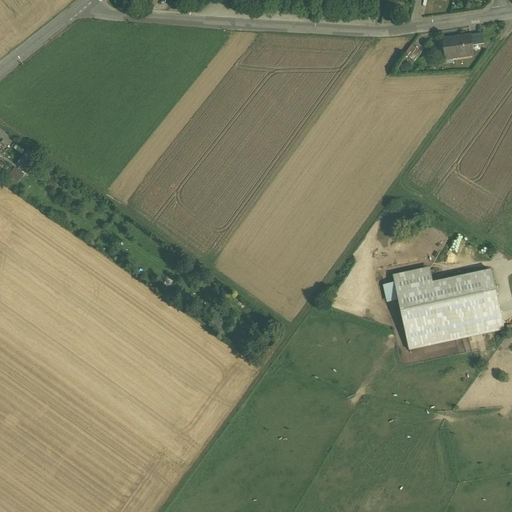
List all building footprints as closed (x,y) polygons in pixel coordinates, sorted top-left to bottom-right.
[(405,4),(388,0),(387,0),(384,11),(402,16),(405,4)] [(482,34),(470,35),(470,36),(472,46),(484,44),(482,34)] [(470,36),(443,40),(446,60),(453,59),(453,56),(473,54),(472,46),(470,36)] [(421,52),(412,45),(405,55),(414,62),(421,52)] [(28,151),(18,163),(27,170),(37,157),(28,151)] [(24,175),(15,168),(5,181),(14,187),(24,175)] [(393,276),(397,291),(432,283),(429,268),(393,276)] [(432,283),(397,291),(409,349),(503,328),(491,271),(432,283)]
